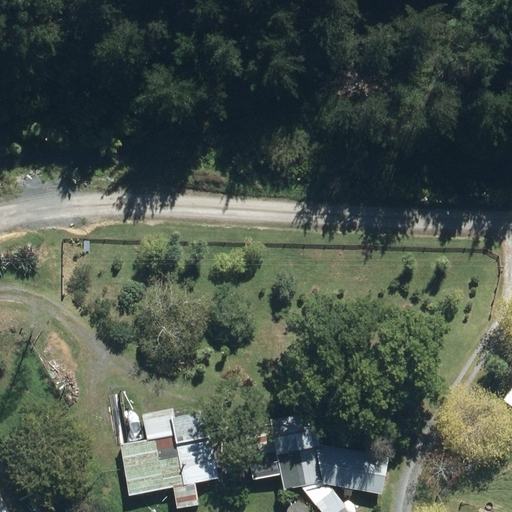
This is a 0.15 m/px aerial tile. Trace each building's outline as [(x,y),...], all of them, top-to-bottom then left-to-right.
[(511,383),(498,403),(511,413),(511,383)] [(123,444),(129,496),(172,490),(174,509),(197,506),(195,486),(219,483),(216,460),(200,462),(197,437),(172,441),(169,410),(137,413),(140,442),(123,444)] [(311,434),(244,440),(247,484),(280,481),(280,488),(315,485),(311,434)] [(349,511),(320,483),(303,499),(316,511),(349,511)] [(14,511),(0,485),(0,511),(14,511)]
